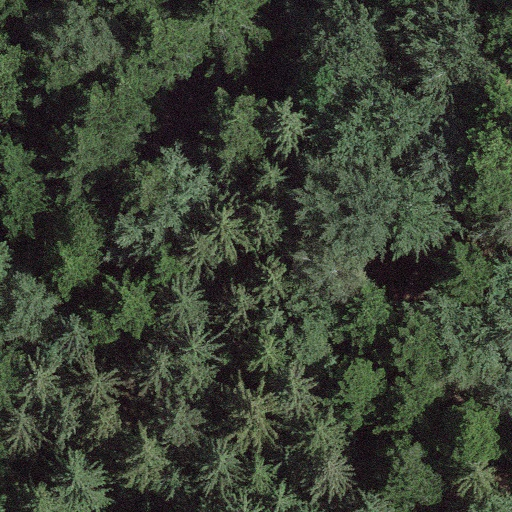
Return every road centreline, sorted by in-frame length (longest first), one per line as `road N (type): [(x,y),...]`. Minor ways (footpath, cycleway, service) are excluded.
road 1 (track): [(289,0),(316,394),(373,511)]
road 2 (track): [(0,334),(287,0)]
